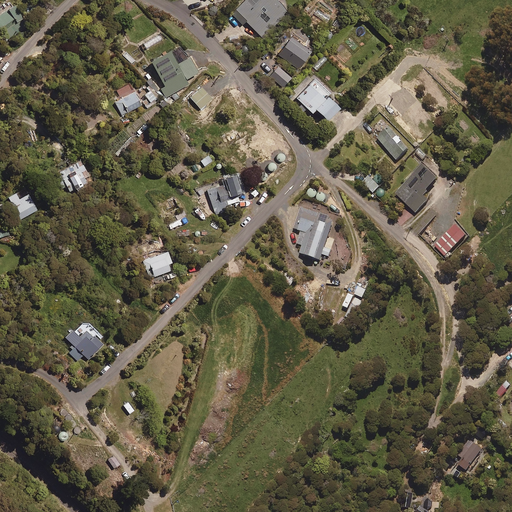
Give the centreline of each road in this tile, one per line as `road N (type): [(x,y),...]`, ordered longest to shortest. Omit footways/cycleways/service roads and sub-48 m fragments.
road 1 (residential): [(0,358),(46,373),(72,392),(87,391),(303,167)]
road 2 (residential): [(303,158),(294,136),(194,28),(150,0)]
road 3 (residential): [(405,239),(440,293),(431,416)]
road 4 (track): [(149,511),(140,476),(80,407),(80,393)]
road 5 (residential): [(405,239),(326,173),(303,167)]
